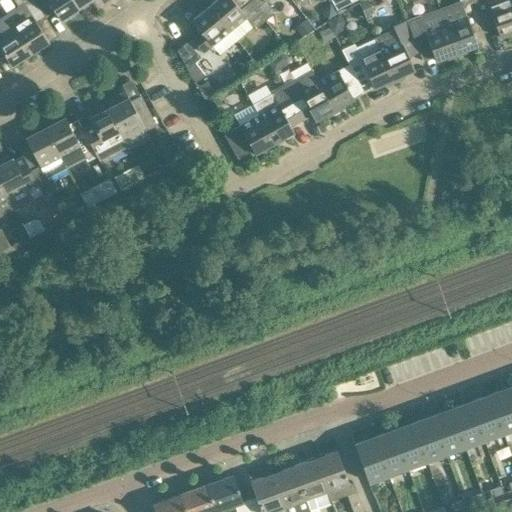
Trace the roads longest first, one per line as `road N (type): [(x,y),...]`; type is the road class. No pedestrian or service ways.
road 1 (residential): [(137,7),(240,189),(411,92),(511,58)]
road 2 (residential): [(122,486),(511,353)]
road 3 (residential): [(0,101),(137,7)]
